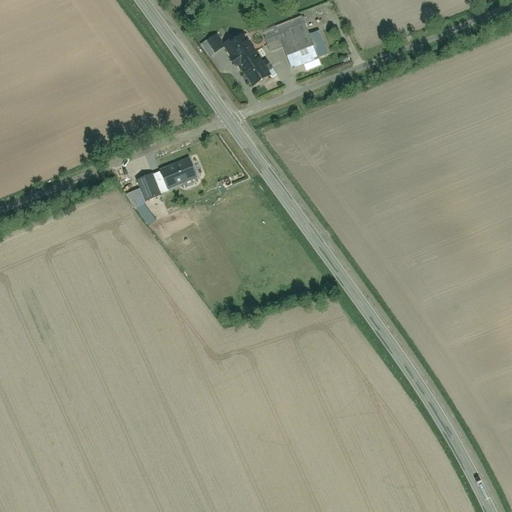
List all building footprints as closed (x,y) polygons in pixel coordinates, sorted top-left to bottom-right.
[(288,50),(296,71),(322,62),(305,18),(265,33),(273,55),(288,50)] [(249,36),(225,51),(250,90),(275,74),(249,36)] [(170,189),(171,191),(200,180),(194,162),(164,173),(170,189)] [(154,177),(160,193),(170,189),(164,173),(154,177)] [(137,183),(145,203),(161,196),(153,177),(137,183)]
